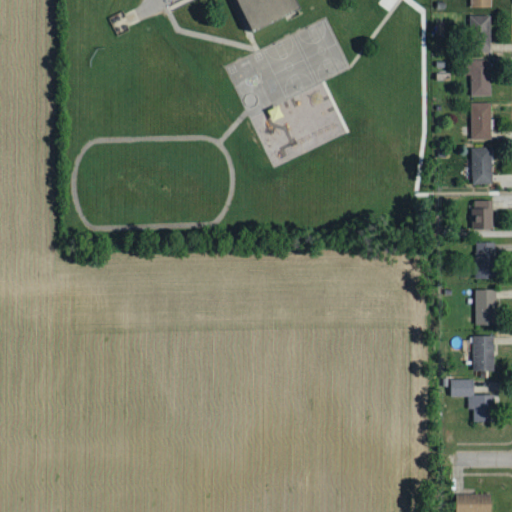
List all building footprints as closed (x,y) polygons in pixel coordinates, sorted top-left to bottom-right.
[(300,0),(305,9),(249,34),(233,0),(300,0)] [(490,14),(469,14),(468,51),(489,51),(490,14)] [(469,59),(469,95),(490,95),(490,58),(469,59)] [(490,102),(470,102),(470,139),(490,139),(490,102)] [(470,147),(492,147),(492,183),(470,183),(470,147)] [(473,199),(494,199),(495,228),(473,229),(473,199)] [(475,242),(496,242),(496,278),(474,278),(475,242)] [(474,289),(496,289),(496,325),(474,325),(474,289)] [(472,335),(494,335),(494,371),(472,371),(472,335)] [(449,379),(449,395),(467,395),(468,407),(474,407),(474,421),(497,421),(496,393),(474,393),(474,379),(449,379)] [(490,511),(491,493),(456,493),(455,511),(490,511)]
